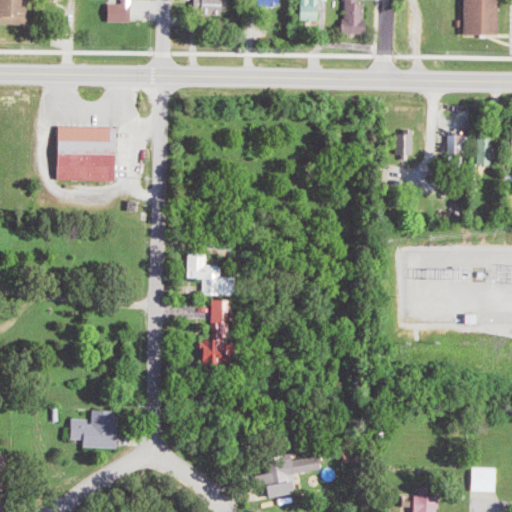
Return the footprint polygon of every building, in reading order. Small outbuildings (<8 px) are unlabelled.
[(0,0),(0,23),(27,24),(27,0),(0,0)] [(123,0),(124,3),(110,3),(110,21),(132,22),(132,0),(123,0)] [(195,0),(195,12),(224,13),(223,0),(195,0)] [(322,20),(322,2),(331,2),(331,0),(302,0),(302,19),(322,20)] [(367,33),(367,3),(361,3),(361,0),(346,0),(346,33),(367,33)] [(499,0),(466,0),(466,34),(499,35),(499,0)] [(120,127),(59,126),(58,178),(118,180),(120,127)] [(399,156),(415,156),(415,132),(399,131),(399,156)] [(450,163),(466,163),(466,134),(452,134),(450,163)] [(481,136),(481,164),(496,163),(495,135),(481,136)] [(207,241),(206,251),(221,252),(222,242),(207,241)] [(237,276),(224,276),(224,265),(209,265),(209,254),(190,253),(189,278),(205,278),(205,295),(237,295),(237,276)] [(233,300),(215,300),(215,340),(202,340),(202,365),(220,365),(220,349),(228,349),(228,330),(233,330),(233,300)] [(73,418),(72,439),(84,439),(84,447),(117,448),(117,410),(93,410),(93,418),(73,418)] [(319,454),(294,459),(293,453),(266,458),(269,473),(262,474),(266,498),(297,493),(294,474),(322,469),(319,454)] [(474,491),(500,491),(501,467),(474,467),(474,491)] [(436,511),(440,511),(440,496),(412,496),(412,511),(436,511)]
